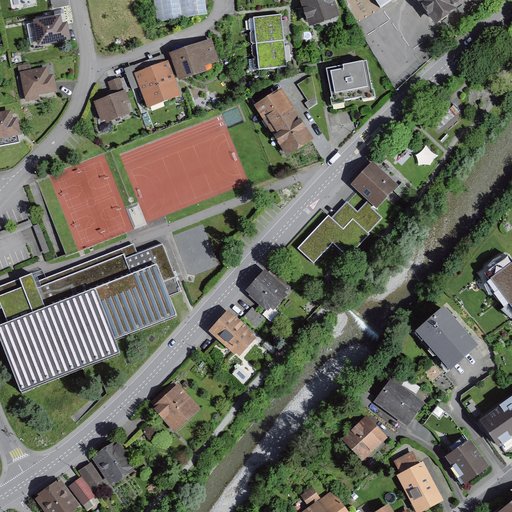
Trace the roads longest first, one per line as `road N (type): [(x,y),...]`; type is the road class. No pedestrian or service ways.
road 1 (tertiary): [(27,481),(134,394),(368,139),(511,12)]
road 2 (residential): [(88,72),(211,23),(223,0)]
road 3 (residential): [(3,187),(73,116),(88,72)]
